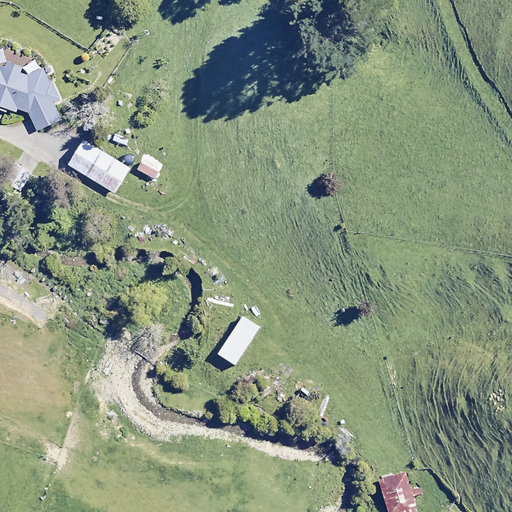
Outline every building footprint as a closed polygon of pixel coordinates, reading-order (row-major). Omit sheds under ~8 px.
[(16,108),(29,114),(37,130),(61,119),(55,104),(61,101),(53,83),(50,85),(41,64),(37,65),(35,61),(19,68),(15,61),(0,68),(0,67),(0,63),(7,61),(1,49),(0,50),(0,110),(6,112),(7,109),(16,111),(16,108)] [(130,167),(83,139),(68,164),(115,192),(130,167)] [(160,167),(144,158),(138,169),(154,178),(160,167)] [(32,173),(19,166),(10,184),(23,191),(32,173)] [(259,327),(242,316),(217,354),(234,365),(259,327)] [(421,486),(417,487),(415,481),(409,483),(406,473),(379,481),(387,511),(410,511),(409,508),(426,503),(421,486)]
